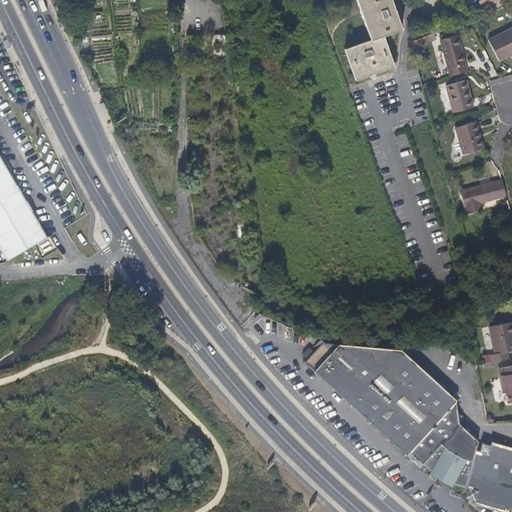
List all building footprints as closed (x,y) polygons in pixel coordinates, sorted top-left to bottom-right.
[(356,0),(371,40),(345,49),(355,80),(394,66),(384,35),(402,29),(391,0),(356,0)] [(484,13),(511,1),(511,0),(480,0),(478,1),(484,13)] [(511,53),(511,52),(511,28),(488,40),(499,62),(511,55),(511,53)] [(440,39),(457,35),(456,31),(439,36),(440,39)] [(226,53),(224,35),(209,36),(211,55),(226,53)] [(468,72),(457,35),(440,40),(449,77),(468,72)] [(474,107),(466,80),(445,85),(453,113),(474,107)] [(484,149),(476,122),(455,128),(462,154),(484,149)] [(0,249),(7,262),(47,239),(0,158),(0,249)] [(247,214),(241,173),(233,174),(235,184),(233,185),(233,189),(235,188),(240,215),(247,214)] [(481,203),(506,196),(503,186),(501,180),(460,191),(464,208),(483,210),(481,203)] [(511,351),(511,337),(509,323),(489,326),(494,355),(490,355),(491,363),(509,359),(508,352),(511,351)] [(457,401),(401,350),(338,345),(322,343),(314,352),(308,359),(315,365),(315,372),(322,372),(333,382),(333,389),(341,389),(351,398),(352,405),(359,405),(370,415),(370,422),(377,422),(388,432),(389,439),(396,439),(407,449),(407,456),(456,402),(457,401)] [(308,359),(314,352),(309,347),(303,354),(307,359),(308,359)] [(490,355),(490,354),(482,356),(483,364),(491,363),(490,355)] [(315,365),(308,359),(307,359),(305,362),(315,372),(315,365)] [(511,365),(498,369),(503,394),(505,393),(507,404),(511,403),(511,365)] [(333,382),(322,372),(315,372),(333,389),(333,382)] [(351,398),(341,389),(333,389),(352,405),(351,398)] [(511,511),(511,447),(495,443),(491,442),(490,445),(482,443),(481,446),(477,445),(478,442),(459,424),(456,402),(407,456),(419,468),(422,464),(423,464),(431,471),(429,474),(438,480),(436,484),(440,486),(442,482),(452,487),(455,484),(464,486),(464,488),(468,489),(466,498),(474,501),(473,504),(477,505),(478,500),(486,502),(489,509),(494,505),(498,506),(499,511),(501,510),(507,511),(511,511)] [(370,415),(359,405),(352,405),(370,422),(370,415)] [(388,432),(377,422),(370,422),(389,439),(388,432)] [(407,449),(396,439),(389,439),(407,456),(407,449)] [(489,509),(486,502),(478,500),(477,505),(489,509)]
